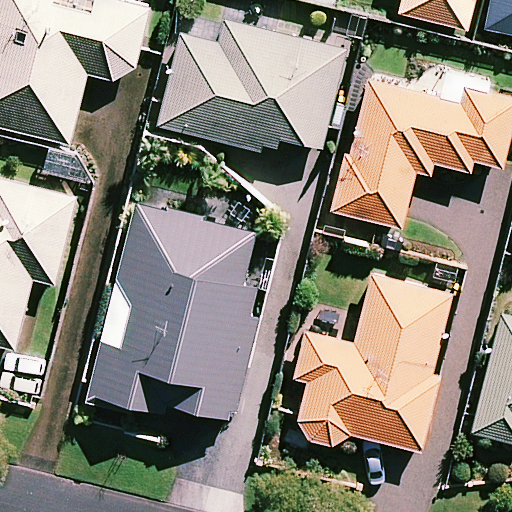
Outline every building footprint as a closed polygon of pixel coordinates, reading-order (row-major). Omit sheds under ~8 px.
[(151,7),(121,0),(0,0),(0,128),(72,145),(89,74),(133,84),(151,7)] [(340,0),(301,0),(302,0),(339,9),(340,0)] [(475,0),(404,0),(401,13),(467,31),(475,0)] [(511,0),(493,0),(487,30),(511,35),(511,0)] [(347,51),(227,22),(222,45),(182,35),(160,126),(278,155),(282,138),(323,149),(347,51)] [(462,103),(369,80),(336,212),(403,229),(421,160),(501,180),(511,135),(511,99),(466,88),(462,103)] [(0,180),(0,345),(17,349),(33,279),(57,285),(76,197),(0,180)] [(260,317),(252,315),(260,283),(245,279),(256,233),(136,204),(89,395),(167,414),(169,404),(235,420),(260,317)] [(315,307),(297,377),(288,414),(299,416),(297,423),(305,442),(332,448),(350,433),(422,451),(441,377),(433,375),(453,296),(373,276),(363,319),(315,307)] [(511,316),(501,314),(473,433),(511,442),(511,316)]
